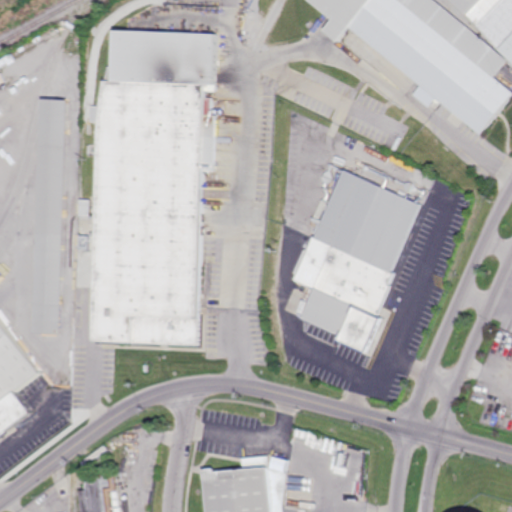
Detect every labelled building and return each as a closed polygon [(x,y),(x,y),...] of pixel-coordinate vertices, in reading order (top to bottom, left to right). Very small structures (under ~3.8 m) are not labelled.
[(436,0),(510,60),(499,74),(511,84),(511,98),(485,132),(353,26),(342,40),(326,28),(335,17),(313,0),(436,0)] [(511,56),(454,0),(511,0),(511,56)] [(212,83),(211,97),(220,97),(219,114),(221,114),(220,138),(210,138),(202,345),(96,341),(105,123),(111,79),(212,83)] [(64,334),(37,333),(47,99),(71,100),(64,334)] [(397,273),(315,237),(345,168),(427,204),(397,273)] [(84,215),(84,199),(94,199),(94,215),(84,215)] [(84,250),(94,251),(94,236),(84,236),(84,250)] [(315,237),(397,273),(392,284),(395,285),(379,320),(357,310),(344,338),(302,320),(316,289),(296,281),(304,262),(299,260),(304,249),(308,251),(315,237)] [(0,439),(0,315),(44,374),(19,393),(34,414),(0,439)] [(290,475),(285,508),(279,509),(279,511),(211,511),(208,471),(220,470),(220,472),(247,470),(247,460),(274,458),(275,469),(290,475)] [(86,511),(84,492),(91,491),(89,479),(119,476),(121,492),(115,493),(117,511),(86,511)]
